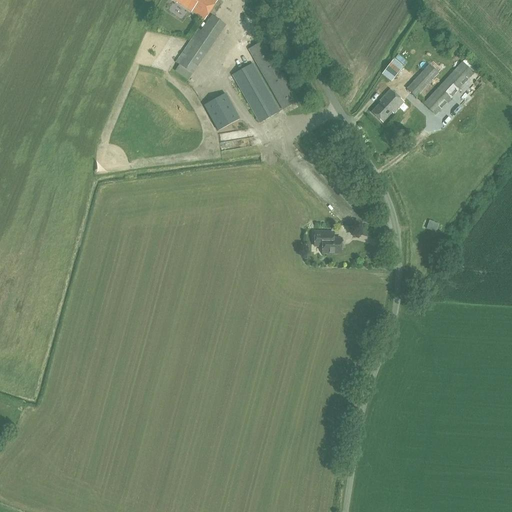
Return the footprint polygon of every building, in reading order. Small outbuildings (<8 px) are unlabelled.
[(204,20),(216,1),(214,0),(173,0),(192,12),(192,11),(204,20)] [(193,74),(226,25),(211,16),(203,29),(200,27),(175,63),(179,65),(175,71),(188,81),(192,74),(193,74)] [(264,41),(248,49),(282,110),(288,107),(291,105),(298,102),(264,41)] [(391,81),(403,67),(394,59),(382,74),(391,81)] [(435,116),(474,73),(462,62),(423,104),(435,116)] [(260,124),(280,112),(252,64),(232,75),(260,124)] [(434,69),(429,64),(406,89),(416,98),(439,73),(441,70),(437,66),(434,69)] [(393,113),(403,102),(390,90),(380,101),(381,102),(372,113),(382,123),(392,112),(393,113)] [(219,131),(240,119),(226,94),(204,106),(219,131)] [(227,136),(228,142),(240,140),(239,134),(227,136)] [(317,178),(311,182),(317,188),(322,183),(317,178)] [(341,254),(342,239),(334,239),(334,233),(314,233),(314,246),(322,246),(322,254),(341,254)]
